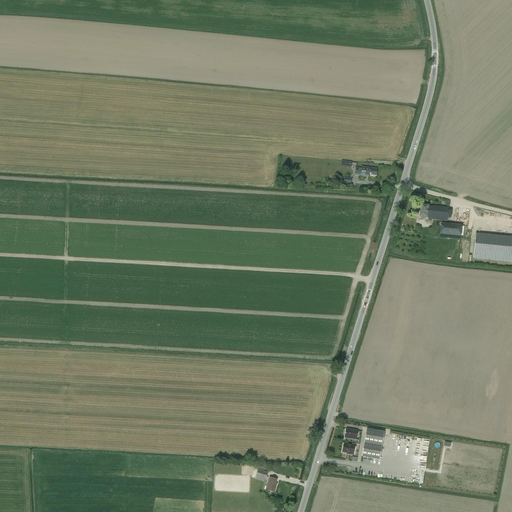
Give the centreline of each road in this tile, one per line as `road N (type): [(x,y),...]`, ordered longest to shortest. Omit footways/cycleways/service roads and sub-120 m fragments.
road 1 (tertiary): [(301,511),(402,185)]
road 2 (tertiary): [(402,185),(434,75),(426,0)]
